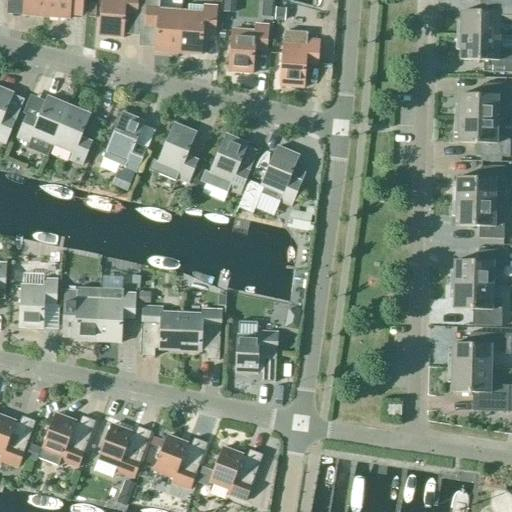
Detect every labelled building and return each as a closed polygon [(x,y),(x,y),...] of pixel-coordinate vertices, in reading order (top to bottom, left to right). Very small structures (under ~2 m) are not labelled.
[(22,16),(46,18),(47,0),(11,0),(11,6),(23,7),(22,16)] [(47,0),(46,18),(69,19),(70,0),(47,0)] [(136,15),(137,0),(101,0),(98,37),(122,39),(124,14),(136,15)] [(456,36),(498,37),(499,22),(511,22),(511,0),(484,0),(484,13),(460,12),(460,22),(456,22),(456,36)] [(154,52),(177,54),(180,12),(158,10),(159,3),(146,2),(144,26),(156,27),(154,52)] [(180,12),(177,54),(200,56),(202,31),(214,32),(216,7),(203,6),(202,13),(180,12)] [(236,10),(226,10),(225,24),(235,24),(236,10)] [(285,24),(275,23),(274,37),(284,38),(285,24)] [(266,50),(268,26),(254,25),(254,32),(231,30),(228,73),(252,74),(254,50),(266,50)] [(511,51),(498,51),(498,37),(456,36),(455,50),(459,50),(459,61),(482,61),(482,73),(511,73),(511,51)] [(317,65),(319,40),(306,39),(305,46),(282,45),(279,87),(303,89),(305,64),(317,65)] [(454,105),(454,119),(496,120),(497,105),(506,105),(507,85),(482,84),(482,96),(458,95),(458,105),(454,105)] [(17,111),(7,107),(13,94),(0,88),(0,142),(4,144),(19,111),(18,110),(17,111)] [(31,137),(52,145),(68,106),(46,97),(37,120),(26,116),(16,138),(29,143),(31,137)] [(68,106),(52,145),(72,154),(69,160),(81,166),(91,143),(80,138),(90,115),(68,106)] [(123,168),(136,173),(145,150),(134,146),(144,123),(122,113),(105,152),(126,161),(123,168)] [(496,120),(454,119),(453,134),(457,134),(457,144),(475,144),(474,157),(509,158),(510,136),(496,136),(496,120)] [(173,124),(157,162),(153,160),(149,171),(175,182),(176,179),(187,184),(197,161),(186,157),(195,134),(173,124)] [(225,135),(209,173),(204,171),(199,182),(226,194),(228,190),(239,195),(249,172),(238,168),(247,145),(225,135)] [(290,207),(303,176),(292,171),(298,157),(276,147),(260,187),(264,188),(261,194),(278,202),(290,207)] [(452,188),(451,202),(494,204),(495,188),(504,188),(505,168),(480,167),(480,179),(456,178),(456,188),(452,188)] [(133,177),(117,171),(112,186),(127,192),(133,177)] [(206,185),(195,181),(191,191),(202,195),(206,185)] [(494,204),(451,202),(451,217),(455,217),(455,227),(478,228),(478,239),(503,240),(503,219),(494,219),(494,204)] [(450,271),(449,286),(492,287),(492,271),(502,271),(503,251),(478,250),(477,262),(454,261),(454,271),(450,271)] [(137,280),(127,279),(126,291),(136,292),(137,280)] [(56,281),(43,280),(43,287),(20,286),(18,328),(42,330),(43,305),(55,305),(56,281)] [(492,287),(449,286),(449,300),(453,300),(453,310),(472,311),(472,326),(501,327),(501,303),(492,302),(492,287)] [(74,342),(97,343),(99,289),(76,288),(76,292),(64,291),(63,316),(75,317),(74,342)] [(99,289),(97,343),(120,344),(121,319),(133,319),(134,295),(122,294),(123,290),(99,289)] [(150,293),(139,292),(138,304),(150,304),(150,293)] [(159,351),(179,352),(181,314),(162,313),(162,308),(142,308),(140,357),(155,358),(155,348),(159,348),(159,351)] [(181,314),(179,352),(200,353),(200,350),(204,350),(203,360),(218,361),(221,311),(201,310),(200,315),(181,314)] [(235,374),(256,375),(256,372),(260,372),(260,382),(274,383),(277,333),(257,332),(257,337),(236,336),(235,374)] [(510,355),(510,335),(476,334),(475,345),(452,344),(451,355),(447,354),(447,369),(490,370),(490,354),(510,355)] [(511,386),(489,386),(490,370),(447,369),(447,383),(451,383),(450,393),(474,394),(473,412),(507,413),(511,412),(511,386)] [(400,417),(400,407),(385,406),(385,417),(400,417)] [(95,422),(81,417),(77,426),(73,424),(74,422),(55,414),(41,450),(60,457),(58,461),(77,468),(95,422)] [(0,416),(0,456),(0,457),(0,461),(17,468),(35,422),(21,417),(17,426),(13,424),(14,422),(0,416)] [(151,433),(137,427),(133,436),(129,435),(130,433),(111,425),(97,460),(116,467),(114,472),(133,479),(151,433)] [(207,444),(193,439),(189,448),(185,446),(186,444),(166,436),(153,472),(172,479),(170,483),(189,490),(207,444)] [(40,448),(31,445),(24,460),(34,464),(40,448)] [(262,456),(248,450),(245,459),(241,458),(242,456),(222,448),(213,472),(202,468),(194,490),(205,494),(209,483),(228,490),(226,495),(244,502),(262,456)] [(136,486),(125,482),(117,505),(128,508),(136,486)] [(511,511),(511,495),(497,494),(493,511),(511,511)]
